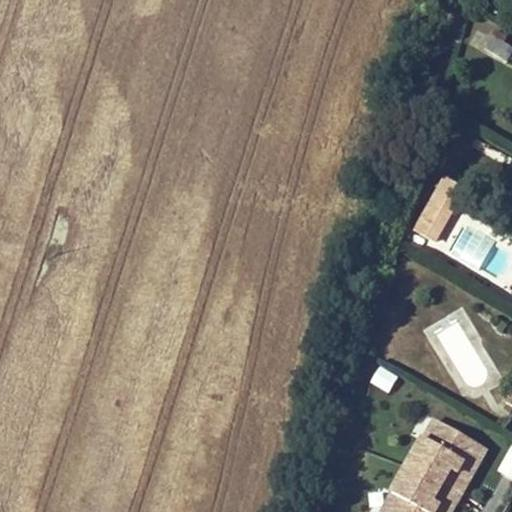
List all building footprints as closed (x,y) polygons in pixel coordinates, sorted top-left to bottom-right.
[(511,64),(511,47),(499,41),(491,55),(511,66),(511,64)] [(434,202),(418,230),(439,243),(457,215),(434,202)] [(390,393),(400,375),(381,365),(372,383),(390,393)] [(457,511),(489,442),(422,411),(412,434),(420,438),(394,494),(389,491),(379,511),(457,511)] [(511,448),(499,471),(511,478),(511,448)]
